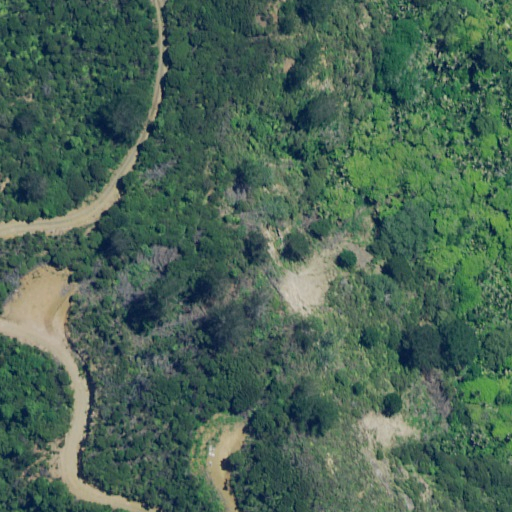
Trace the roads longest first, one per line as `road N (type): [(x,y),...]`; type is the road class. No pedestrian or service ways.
road 1 (residential): [(157,0),(161,59),(145,138),(122,178),(94,208),(0,223)]
road 2 (residential): [(0,320),(37,342),(68,391),(54,449),(64,481),(138,511)]
